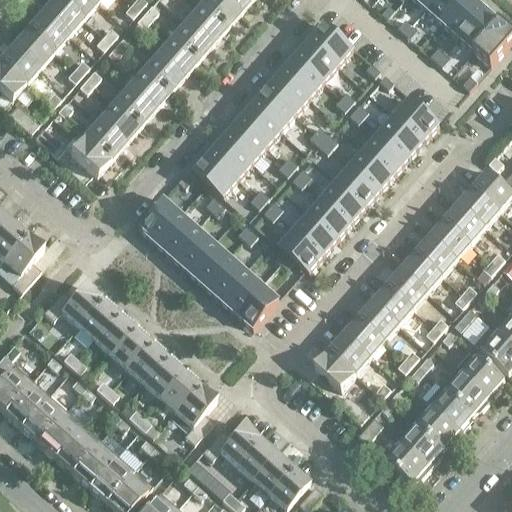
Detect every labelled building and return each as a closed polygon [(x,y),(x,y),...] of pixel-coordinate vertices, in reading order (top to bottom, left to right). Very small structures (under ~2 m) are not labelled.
[(86,0),(57,0),(56,2),(84,26),(98,10),(86,0)] [(86,0),(98,10),(106,0),(86,0)] [(218,0),(208,0),(198,11),(226,36),(240,20),(218,0)] [(250,0),(218,0),(240,20),(255,3),(250,0)] [(410,0),(409,1),(426,15),(438,0),(410,0)] [(438,0),(426,15),(442,29),(467,0),(438,0)] [(467,0),(442,29),(458,43),(484,14),(468,0),(467,0)] [(56,2),(42,18),(70,43),(84,26),(56,2)] [(132,10),(139,17),(147,9),(139,2),(132,10)] [(125,18),(132,25),(139,17),(132,10),(125,18)] [(198,11),(184,28),(212,52),(226,36),(198,11)] [(388,25),(396,16),(390,11),(382,20),(388,25)] [(151,12),(143,20),(151,27),(158,19),(151,12)] [(458,43),(474,58),(500,28),(484,14),(458,43)] [(42,18),(27,34),(55,59),(70,43),(42,18)] [(143,20),(136,29),(144,35),(151,27),(143,20)] [(404,39),(412,30),(406,25),(398,34),(404,39)] [(184,28),(170,44),(197,68),(212,52),(184,28)] [(474,58),(491,73),(511,49),(511,38),(500,28),(474,58)] [(418,36),(412,30),(404,39),(410,45),(418,36)] [(354,57),(324,31),(309,48),(339,74),(354,57)] [(27,34),(13,51),(41,75),(55,59),(27,34)] [(103,43),(110,50),(117,42),(110,35),(103,43)] [(96,51),(103,58),(110,50),(103,43),(96,51)] [(170,44),(155,60),(183,85),(197,68),(170,44)] [(122,45),(115,53),(122,60),(129,52),(122,45)] [(339,74),(309,48),(295,64),(325,90),(339,74)] [(13,51),(0,65),(0,67),(27,91),(41,75),(13,51)] [(115,53),(107,62),(115,68),(122,60),(115,53)] [(437,68),(444,59),(438,53),(430,62),(437,68)] [(450,64),(444,59),(437,68),(443,73),(450,64)] [(155,60),(141,76),(169,101),(183,85),(155,60)] [(325,90),(295,64),(281,80),(310,106),(325,90)] [(27,91),(0,67),(0,97),(11,108),(25,92),(25,93),(27,91)] [(74,76),(82,82),(89,74),(82,67),(74,76)] [(381,78),(372,70),(367,76),(376,84),(381,78)] [(67,84),(75,90),(82,82),(74,76),(67,84)] [(141,76),(127,93),(155,117),(169,101),(141,76)] [(93,78),(86,86),(94,93),(101,84),(93,78)] [(310,106),(281,80),(266,96),(296,122),(310,106)] [(394,90),(385,82),(380,88),(389,96),(394,90)] [(470,97),(478,88),(471,82),(463,91),(470,97)] [(86,86),(79,94),(86,101),(94,93),(86,86)] [(107,105),(112,109),(140,134),(155,117),(127,93),(122,88),(107,105)] [(296,122),(266,96),(252,112),(282,139),(296,122)] [(356,107),(347,99),(342,105),(350,113),(356,107)] [(46,108),(53,115),(61,106),(53,100),(46,108)] [(350,113),(342,105),(336,111),(345,119),(350,113)] [(439,132),(410,106),(395,123),(424,149),(439,132)] [(112,109),(98,125),(126,150),(140,134),(112,109)] [(65,110),(57,119),(65,125),(72,117),(65,110)] [(369,118),(360,111),(355,117),(364,124),(369,118)] [(8,122),(29,140),(30,141),(38,131),(17,112),(8,122)] [(282,139),(252,112),(238,129),(268,155),(282,139)] [(364,124),(355,117),(350,123),(359,130),(364,124)] [(424,149),(395,123),(380,139),(410,165),(424,149)] [(98,125),(84,142),(112,166),(126,150),(98,125)] [(268,155),(238,129),(224,145),(253,171),(268,155)] [(329,141),(321,134),(316,140),(324,147),(329,141)] [(35,145),(36,146),(56,164),(65,154),(43,135),(35,145)] [(410,165),(380,139),(366,155),(396,181),(410,165)] [(324,147),(316,140),(310,145),(319,153),(324,147)] [(339,149),(329,141),(324,147),(334,155),(339,149)] [(112,166),(84,142),(82,143),(83,144),(70,159),(97,183),(112,166)] [(253,171),(224,145),(209,161),(239,187),(253,171)] [(334,155),(324,147),(319,153),(328,161),(334,155)] [(396,181),(366,155),(352,171),(382,197),(396,181)] [(239,187),(209,161),(194,178),(224,204),(239,187)] [(489,171),(498,178),(504,171),(496,163),(489,171)] [(299,172),(290,164),(285,170),(293,177),(299,172)] [(293,177),(285,170),(279,176),(288,183),(293,177)] [(382,197),(352,171),(338,188),(367,214),(382,197)] [(312,183),(303,176),(298,181),(307,189),(312,183)] [(511,198),(488,177),(473,194),(501,219),(511,205),(511,198)] [(193,185),(187,180),(179,188),(185,194),(193,185)] [(307,189),(298,181),(293,187),(302,195),(307,189)] [(367,214),(338,188),(323,204),(353,230),(367,214)] [(473,194),(459,210),(486,235),(501,219),(473,194)] [(270,204),(261,196),(256,202),(265,210),(270,204)] [(265,210),(256,202),(251,208),(260,216),(265,210)] [(220,209),(214,204),(206,212),(212,218),(220,209)] [(353,230),(323,204),(309,220),(339,246),(353,230)] [(181,220),(164,205),(138,235),(155,250),(181,220)] [(284,216),(275,208),(269,214),(278,222),(284,216)] [(226,214),(220,209),(212,218),(218,223),(226,214)] [(459,210),(444,227),(472,251),(486,235),(459,210)] [(278,222),(269,214),(264,220),(273,228),(278,222)] [(0,238),(10,227),(0,218),(0,238)] [(198,234),(181,220),(155,250),(172,264),(198,234)] [(339,246),(309,220),(295,236),(325,262),(339,246)] [(0,238),(0,266),(2,269),(26,241),(10,227),(0,238)] [(444,227),(430,243),(458,267),(472,251),(444,227)] [(253,237),(247,232),(239,241),(245,246),(253,237)] [(214,249),(198,234),(172,264),(188,278),(214,249)] [(325,262),(295,236),(280,253),(283,256),(289,261),(295,267),(310,279),(325,262)] [(259,243),(253,237),(245,246),(251,251),(259,243)] [(19,283),(12,291),(21,300),(41,278),(31,269),(43,256),(26,241),(2,269),(19,283)] [(430,243),(416,259),(444,284),(458,267),(430,243)] [(230,263),(214,249),(188,278),(204,292),(230,263)] [(289,261),(283,256),(275,265),(281,270),(289,261)] [(416,259),(402,275),(429,300),(444,284),(416,259)] [(498,260),(491,268),(499,274),(506,266),(498,260)] [(295,267),(289,261),(281,270),(287,275),(295,267)] [(246,277),(230,263),(204,292),(220,307),(246,277)] [(484,276),(491,283),(499,274),(491,268),(484,276)] [(402,275),(387,292),(414,315),(423,305),(425,305),(429,300),(402,275)] [(263,291),(246,277),(220,307),(236,321),(263,291)] [(494,289),(486,298),(492,303),(500,294),(494,289)] [(60,319),(76,333),(100,306),(83,291),(71,305),(62,297),(42,319),(53,328),(60,319)] [(280,306),(263,291),(236,321),(253,336),(280,306)] [(387,292),(373,308),(400,332),(414,315),(387,292)] [(470,292),(463,300),(470,307),(477,299),(470,292)] [(486,298),(479,305),(478,307),(484,312),(492,303),(486,298)] [(463,300),(455,308),(463,315),(470,307),(463,300)] [(76,333),(93,348),(117,321),(100,306),(76,333)] [(373,308),(359,324),(386,348),(400,332),(373,308)] [(471,315),(463,324),(469,329),(477,320),(471,315)] [(93,348),(109,362),(133,335),(117,321),(93,348)] [(511,322),(498,339),(511,351),(511,322)] [(359,324),(344,341),(371,364),(386,348),(359,324)] [(455,333),(461,338),(469,329),(463,324),(455,333)] [(441,325),(434,333),(441,340),(448,331),(441,325)] [(434,333),(427,341),(434,348),(441,340),(434,333)] [(109,362),(126,377),(150,350),(133,335),(109,362)] [(451,338),(443,347),(449,352),(457,343),(451,338)] [(511,351),(498,339),(482,357),(509,380),(511,376),(511,351)] [(344,341),(330,357),(357,381),(371,364),(344,341)] [(126,377),(142,391),(166,364),(150,350),(126,377)] [(0,416),(2,419),(31,386),(10,367),(20,356),(14,351),(0,366),(0,416)] [(472,356),(456,374),(492,405),(500,395),(498,393),(505,385),(472,356)] [(330,357),(315,374),(342,397),(357,381),(330,357)] [(412,357),(405,366),(413,372),(420,364),(412,357)] [(63,367),(71,374),(78,366),(69,359),(63,367)] [(51,364),(46,370),(55,378),(60,372),(51,364)] [(142,391),(159,406),(183,379),(166,364),(142,391)] [(428,364),(420,373),(426,378),(434,369),(428,364)] [(78,366),(71,374),(79,381),(86,374),(78,366)] [(413,372),(405,366),(398,374),(406,380),(413,372)] [(412,382),(418,387),(426,378),(420,373),(412,382)] [(456,374),(441,391),(474,420),(480,413),(483,415),(492,405),(456,374)] [(159,406),(175,420),(199,393),(183,379),(159,406)] [(2,419),(19,434),(48,401),(31,386),(2,419)] [(71,392),(81,400),(86,394),(77,386),(71,392)] [(95,395),(104,403),(110,395),(102,388),(95,395)] [(384,390),(377,398),(384,405),(392,396),(384,390)] [(426,408),(432,414),(461,439),(470,429),(468,427),(474,420),(441,391),(426,408)] [(191,435),(184,443),(194,451),(213,429),(204,421),(216,408),(199,393),(175,420),(191,435)] [(86,394),(81,400),(90,408),(95,402),(86,394)] [(110,395),(104,403),(112,410),(118,402),(110,395)] [(398,398),(390,407),(396,412),(404,403),(398,398)] [(19,434),(37,449),(66,416),(48,401),(19,434)] [(339,411),(361,431),(369,421),(348,402),(339,411)] [(390,407),(382,416),(388,422),(396,412),(390,407)] [(432,414),(417,431),(444,454),(450,447),(453,450),(461,439),(432,414)] [(37,449),(54,464),(83,431),(66,416),(37,449)] [(105,422),(115,430),(120,424),(111,416),(105,422)] [(128,424),(136,431),(143,424),(135,417),(128,424)] [(120,424),(115,430),(124,438),(129,432),(120,424)] [(143,424),(136,431),(145,438),(151,431),(143,424)] [(359,442),(368,450),(384,432),(375,424),(359,442)] [(54,464),(71,479),(100,446),(83,431),(54,464)] [(219,459),(235,474),(260,445),(243,431),(231,445),(222,437),(202,459),(212,467),(219,459)] [(417,431),(402,448),(431,474),(440,463),(438,461),(444,454),(417,431)] [(235,474),(252,488),(276,460),(260,445),(235,474)] [(71,479),(88,495),(117,462),(100,446),(71,479)] [(140,452),(149,460),(154,454),(145,446),(140,452)] [(431,474),(402,448),(386,466),(413,489),(420,481),(422,484),(431,474)] [(154,454),(149,460),(158,468),(163,463),(154,454)] [(252,488),(268,503),(293,474),(276,460),(252,488)] [(88,495),(106,510),(135,477),(117,462),(88,495)] [(293,474),(268,503),(279,511),(289,511),(310,489),(293,474)] [(135,477),(106,510),(108,511),(135,511),(153,492),(135,477)] [(182,490),(192,498),(197,492),(188,484),(182,490)] [(197,492),(192,498),(201,506),(206,500),(197,492)] [(314,493),(298,511),(299,511),(313,511),(323,501),(314,493)] [(147,511),(174,511),(159,498),(147,511)] [(221,506),(228,511),(230,511),(236,506),(228,499),(221,506)]
